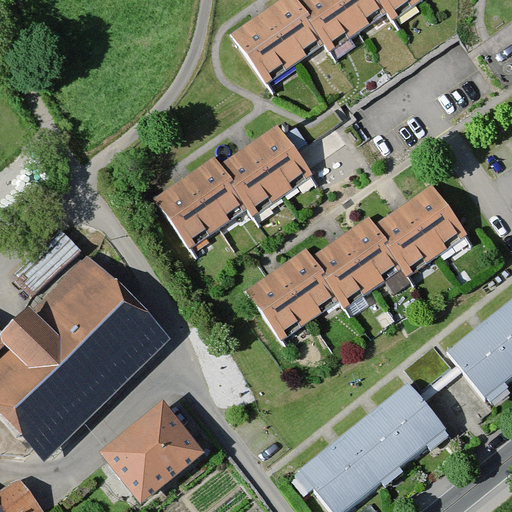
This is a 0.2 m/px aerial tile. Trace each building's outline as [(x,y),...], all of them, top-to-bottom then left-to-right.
[(304,0),(292,8),(321,49),(326,57),(383,17),(371,0),(304,0)] [(371,0),(383,17),(389,25),(425,0),(371,0)] [(288,1),(231,40),(264,88),(321,49),(292,8),(288,1)] [(211,164),(154,205),(188,252),(244,211),(251,220),(307,180),(272,133),(217,173),(211,164)] [(463,240),(430,192),(372,232),(400,272),(406,280),(463,240)] [(400,272),(372,232),(366,223),(308,264),(336,304),(342,312),(400,272)] [(279,344),(336,304),(308,264),(302,255),(245,295),(279,344)] [(0,348),(1,350),(0,351),(0,403),(46,450),(163,337),(87,259),(0,343),(0,348)] [(511,381),(511,309),(510,307),(447,359),(484,404),(511,381)] [(349,511),(443,438),(405,392),(297,477),(325,511),(349,511)] [(160,412),(99,462),(139,511),(200,461),(160,412)] [(44,511),(18,478),(0,492),(0,511),(44,511)]
